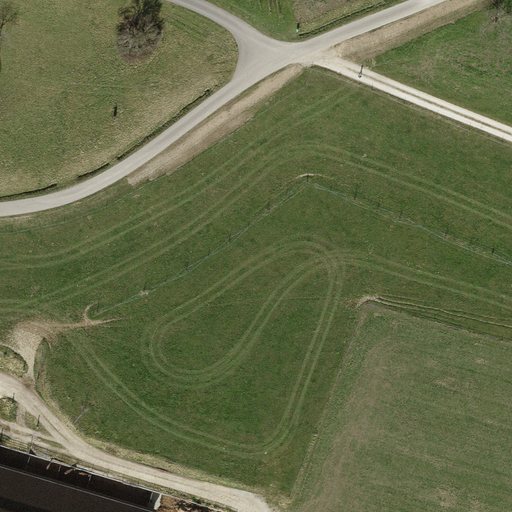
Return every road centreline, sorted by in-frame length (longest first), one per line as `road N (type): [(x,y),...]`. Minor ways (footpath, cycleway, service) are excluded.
road 1 (track): [(0,209),(108,178),(297,52),(426,0)]
road 2 (track): [(185,0),(258,44),(297,52),(511,140)]
road 3 (track): [(266,511),(80,451),(0,384)]
